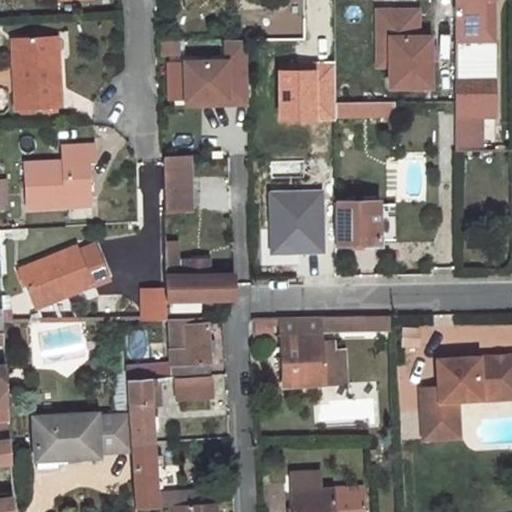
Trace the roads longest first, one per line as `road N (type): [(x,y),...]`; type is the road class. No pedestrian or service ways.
road 1 (residential): [(322,297),(323,0)]
road 2 (residential): [(247,511),(238,299),(322,297)]
road 3 (residential): [(445,295),(445,0)]
road 4 (residential): [(144,0),(149,153)]
road 5 (residential): [(322,297),(445,295)]
